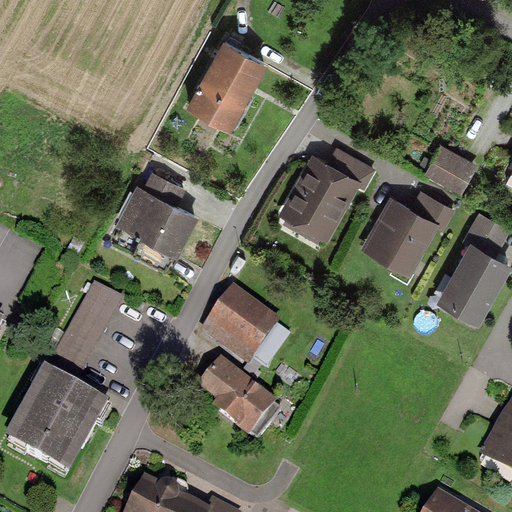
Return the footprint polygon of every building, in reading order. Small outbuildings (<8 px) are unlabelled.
[(266,60),(222,36),(186,102),(230,126),(257,78),(266,60)] [(478,162),(440,142),(424,170),(462,191),(478,162)] [(337,145),(331,157),(313,147),(279,211),(286,215),(283,221),(319,240),(322,234),(330,238),(358,185),(366,189),(378,166),(337,145)] [(145,182),(140,179),(118,220),(143,233),(133,251),(165,268),(176,248),(178,249),(198,211),(178,200),(185,186),(152,169),(145,182)] [(414,204),(391,192),(362,246),(411,273),(438,223),(445,227),(456,207),(423,188),(414,204)] [(511,232),(479,214),(466,238),(470,240),(437,300),(479,323),(511,264),(511,262),(498,255),(511,232)] [(71,270),(45,256),(19,302),(45,316),(71,270)] [(123,300),(94,284),(46,369),(76,386),(123,300)] [(231,284),(201,330),(250,363),(281,317),(231,284)] [(276,399),(222,357),(199,384),(220,401),(216,405),(256,437),(280,408),(273,403),(276,399)] [(46,369),(43,368),(4,439),(67,474),(107,403),(76,386),(46,369)] [(511,394),(478,452),(511,472),(511,394)] [(159,483),(143,474),(125,511),(242,511),(243,511),(212,495),(206,506),(180,493),(180,490),(179,486),(178,484),(176,482),(173,480),(171,479),(168,479),(164,479),(161,480),(159,483)] [(478,511),(460,501),(437,489),(424,511),(478,511)]
